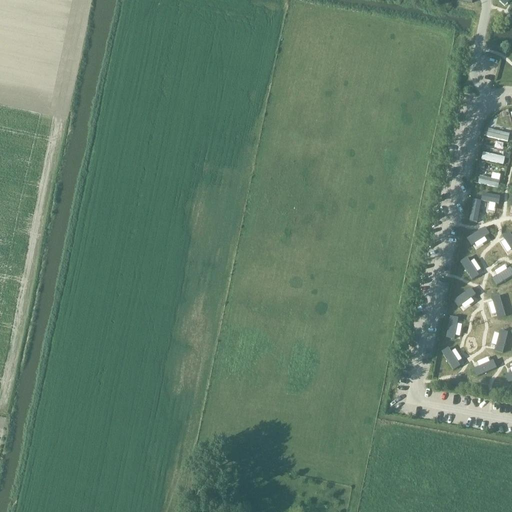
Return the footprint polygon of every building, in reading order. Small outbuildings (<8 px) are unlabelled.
[(494,123),(492,133),(509,136),(511,126),(494,123)] [(487,146),(485,154),(507,159),(509,151),(487,146)] [(500,183),(502,176),(487,172),(485,179),(500,183)] [(476,194),(474,206),(484,209),(487,197),(476,194)] [(503,212),(506,200),(495,198),(492,209),(503,212)] [(468,237),(478,238),(479,226),(469,225),(468,237)] [(508,243),(510,232),(501,230),(498,241),(508,243)] [(491,256),(504,258),(506,246),(492,244),(491,256)] [(466,247),(465,257),(474,258),(475,248),(466,247)] [(461,281),(471,283),(474,271),(464,269),(461,281)] [(492,287),(493,275),(481,274),(480,285),(492,287)] [(511,290),(511,279),(505,278),(503,289),(511,290)] [(468,292),(470,286),(458,283),(457,290),(468,292)] [(483,300),(494,303),(497,292),(485,289),(483,300)] [(509,305),(511,295),(501,292),(498,302),(509,305)] [(458,331),(462,316),(453,314),(447,338),(452,339),(454,331),(458,331)] [(444,354),(454,355),(455,344),(445,343),(444,354)] [(490,363),(492,350),(482,348),(479,361),(490,363)] [(503,368),(506,357),(497,354),(493,365),(503,368)] [(450,364),(449,375),(461,377),(463,365),(450,364)] [(468,374),(480,377),(481,370),(469,368),(468,374)] [(502,385),(505,375),(494,372),(491,382),(502,385)]
